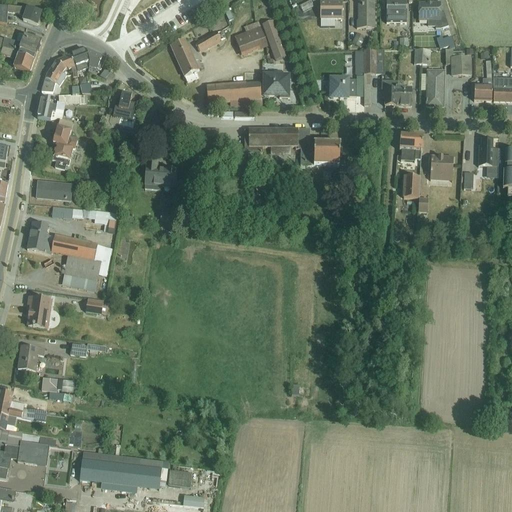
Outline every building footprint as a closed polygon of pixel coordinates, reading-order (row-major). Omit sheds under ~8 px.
[(193,0),(184,5),(186,9),(207,0),(193,0)] [(306,19),(310,17),(307,11),(314,8),(311,0),(300,5),(306,19)] [(358,22),(356,22),(357,31),(374,31),(374,0),(358,0),(358,22)] [(399,2),(387,2),(387,25),(406,25),(407,1),(399,0),(399,2)] [(342,3),(320,3),(320,21),(342,21),(342,3)] [(432,5),(419,5),(419,23),(428,23),(428,28),(435,28),(435,30),(440,30),(448,28),(443,13),(441,13),(441,4),(432,4),(432,5)] [(0,24),(6,25),(7,15),(17,16),(24,18),(22,22),(37,28),(38,26),(39,27),(41,21),(40,20),(42,14),(26,10),(0,7),(0,24)] [(246,33),(234,38),(242,58),(251,55),(251,54),(257,52),(258,53),(266,50),(271,63),(283,59),(278,43),(277,43),(270,23),(260,27),(259,23),(244,28),(246,33)] [(216,34),(195,45),(201,55),(222,43),(221,41),(226,38),(222,32),(217,34),(216,34)] [(0,48),(2,49),(19,52),(20,52),(36,58),(42,43),(19,34),(15,43),(0,39),(0,48)] [(357,35),(352,45),(360,49),(365,39),(357,35)] [(442,37),(436,40),(440,50),(449,47),(450,50),(455,49),(451,37),(443,40),(442,37)] [(185,41),(171,48),(187,84),(199,79),(196,73),(199,72),(185,41)] [(2,49),(0,56),(16,62),(14,70),(30,75),(35,61),(36,58),(20,52),(19,52),(2,49)] [(86,51),(70,56),(75,69),(77,73),(88,70),(86,64),(88,64),(86,51)] [(105,60),(86,51),(88,64),(89,67),(97,71),(98,70),(100,71),(105,60)] [(422,52),(422,65),(430,66),(430,52),(423,51),(422,52)] [(503,51),(492,51),(492,71),(503,70),(503,51)] [(363,52),(355,52),(355,76),(357,76),(364,76),(363,53),(363,52)] [(383,52),(363,53),(364,76),(364,99),(364,107),(371,107),(371,76),(383,77),(383,52)] [(415,52),(414,66),(422,66),(422,65),(422,52),(415,52)] [(453,52),(446,52),(446,67),(452,66),(453,78),(470,77),(470,59),(464,59),(464,56),(453,56),(453,52)] [(70,56),(57,62),(69,71),(72,70),(75,69),(70,56)] [(46,80),(42,94),(52,94),(54,84),(60,88),(69,71),(57,62),(46,80)] [(475,87),(474,103),(492,104),(491,63),(486,63),(487,81),(483,81),(483,87),(475,87)] [(106,70),(100,77),(105,81),(111,74),(106,70)] [(427,92),(426,109),(434,109),(434,104),(444,105),(445,73),(427,72),(427,76),(427,92)] [(264,75),(264,97),(279,98),(279,100),(290,100),(291,76),(264,75)] [(85,78),(79,79),(82,96),(92,96),(90,84),(87,85),(85,78)] [(331,79),(331,99),(348,100),(348,99),(356,99),(357,82),(350,81),(350,79),(331,79)] [(511,80),(493,80),(494,104),(511,104),(511,80)] [(384,83),(383,100),(385,100),(385,108),(397,108),(398,94),(396,93),(396,89),(397,89),(397,83),(384,83)] [(260,84),(207,89),(208,105),(230,103),(262,100),(260,84)] [(396,89),(396,93),(398,94),(397,108),(411,108),(411,89),(397,89),(396,89)] [(42,99),(37,120),(51,123),(51,121),(63,120),(65,106),(87,105),(87,96),(83,97),(71,98),(71,97),(59,98),(59,105),(57,104),(57,108),(50,107),(51,101),(42,99)] [(262,100),(230,103),(230,109),(262,107),(262,100)] [(60,122),(58,130),(72,134),(74,126),(60,122)] [(56,147),(52,162),(57,163),(55,169),(65,172),(67,167),(69,168),(73,151),(75,152),(78,141),(70,139),(72,134),(58,130),(53,146),(56,147)] [(249,148),(244,148),(245,154),(262,154),(263,149),(271,149),(290,149),(296,149),(298,149),(298,130),(249,130),(249,148)] [(310,130),(298,130),(298,149),(298,151),(301,151),(300,167),(305,167),(339,168),(340,157),(340,145),(315,144),(313,143),(310,143),(310,130)] [(202,134),(201,150),(219,149),(219,131),(205,131),(202,134)] [(401,137),(400,151),(401,152),(400,163),(415,163),(415,161),(420,162),(420,153),(422,153),(423,139),(401,137)] [(479,149),(479,168),(497,169),(498,165),(498,151),(492,151),(493,142),(481,142),(481,149),(479,149)] [(0,146),(0,169),(5,171),(7,156),(9,156),(11,149),(0,146)] [(497,169),(497,181),(503,181),(503,191),(507,191),(507,199),(511,199),(511,153),(505,153),(505,166),(498,165),(497,169)] [(431,158),(430,182),(452,184),(453,159),(431,158)] [(147,167),(144,191),(161,193),(161,189),(175,191),(177,173),(157,171),(157,168),(147,167)] [(465,175),(464,191),(473,191),(474,176),(465,175)] [(404,178),(403,201),(419,201),(419,200),(420,179),(404,178)] [(38,184),(37,200),(71,203),(73,187),(38,184)] [(0,202),(5,204),(8,186),(0,185),(0,202)] [(419,201),(418,215),(428,215),(428,201),(419,200),(419,201)] [(53,209),(52,219),(83,222),(83,219),(94,221),(94,225),(104,226),(103,233),(108,234),(107,235),(114,236),(117,215),(53,209)] [(162,213),(160,226),(162,226),(162,229),(167,229),(174,230),(174,227),(181,228),(182,216),(162,213)] [(33,225),(27,252),(52,257),(52,255),(60,256),(60,257),(68,259),(62,287),(95,293),(98,277),(107,278),(110,257),(112,257),(113,251),(97,248),(98,246),(55,237),(54,239),(47,237),(49,228),(33,225)] [(483,226),(483,233),(494,234),(495,226),(483,226)] [(31,308),(28,328),(48,331),(52,303),(29,300),(28,307),(31,308)] [(87,300),(85,314),(109,318),(111,308),(103,307),(103,302),(87,300)] [(71,347),(70,357),(86,360),(87,351),(104,353),(105,347),(88,345),(87,349),(71,347)] [(21,348),(18,371),(36,374),(38,357),(44,358),(45,351),(21,348)] [(47,367),(58,368),(58,358),(47,358),(47,367)] [(43,380),(42,392),(57,394),(58,382),(43,380)] [(62,381),(61,393),(74,393),(75,381),(62,381)] [(291,397),(300,398),(300,386),(291,385),(291,397)] [(0,416),(16,420),(30,422),(45,423),(46,412),(23,410),(24,405),(12,403),(13,396),(1,393),(0,396),(0,416)] [(64,395),(63,402),(79,405),(80,398),(64,395)] [(0,416),(0,446),(5,447),(20,449),(21,444),(49,448),(55,449),(56,442),(40,440),(40,438),(13,433),(14,428),(16,420),(0,416)] [(0,480),(6,481),(8,471),(9,471),(11,461),(18,462),(18,465),(47,469),(49,448),(21,444),(20,449),(5,447),(4,454),(0,453),(0,480)] [(82,462),(80,483),(159,492),(159,490),(165,491),(169,464),(141,461),(140,469),(82,462)] [(170,472),(168,487),(190,490),(192,475),(170,472)] [(199,488),(201,475),(192,474),(191,487),(199,488)] [(0,489),(0,501),(4,503),(14,505),(16,493),(0,489)] [(184,497),(183,507),(204,509),(205,500),(184,497)]
